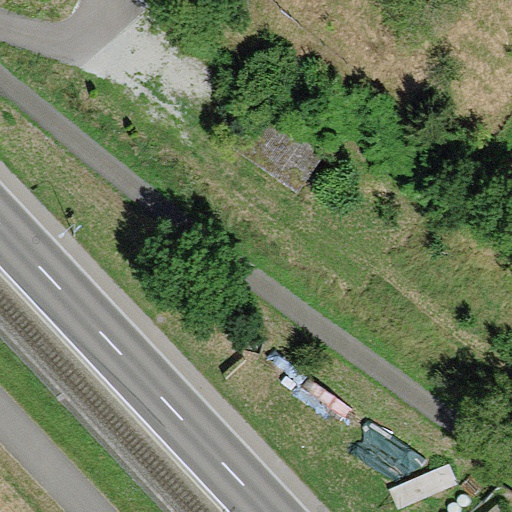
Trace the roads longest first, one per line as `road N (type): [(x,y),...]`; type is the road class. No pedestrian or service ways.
road 1 (residential): [(0,70),(326,334),(511,460)]
road 2 (primary): [(0,223),(269,511)]
